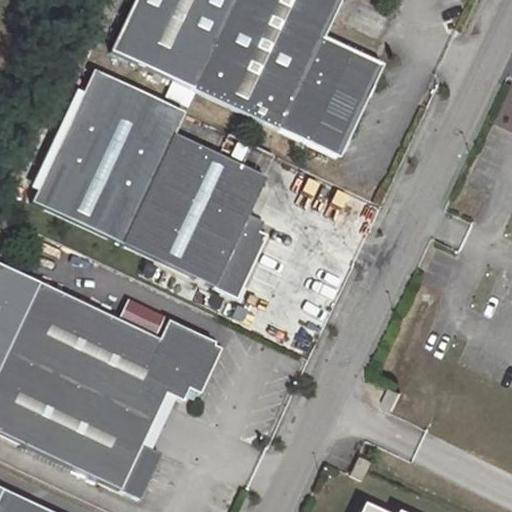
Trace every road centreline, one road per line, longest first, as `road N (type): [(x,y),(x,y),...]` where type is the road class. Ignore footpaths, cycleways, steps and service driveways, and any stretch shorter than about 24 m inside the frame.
road 1 (unclassified): [(511,0),(265,511)]
road 2 (unknown): [(320,396),(511,491)]
